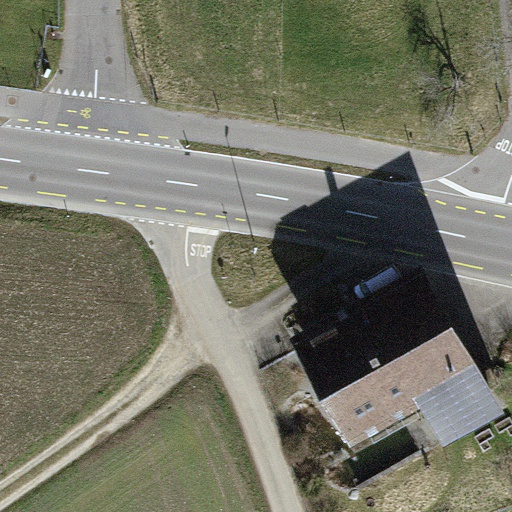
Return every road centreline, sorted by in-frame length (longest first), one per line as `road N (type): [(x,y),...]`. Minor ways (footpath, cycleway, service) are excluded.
road 1 (tertiary): [(90,173),(373,215),(490,242)]
road 2 (track): [(286,511),(180,235),(180,185)]
road 3 (track): [(217,330),(0,498)]
road 4 (track): [(217,330),(258,316),(344,261),(373,215)]
road 5 (residential): [(90,173),(97,116),(93,0)]
